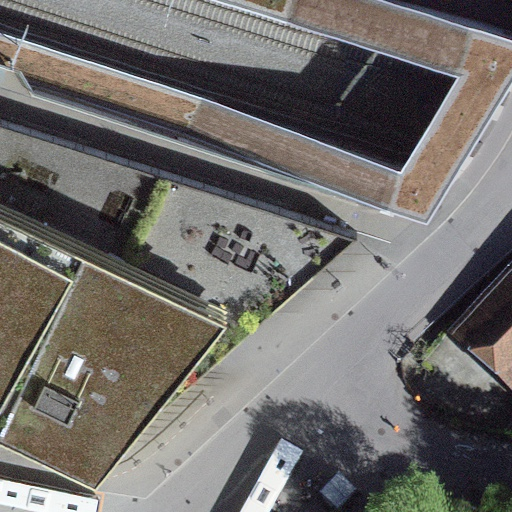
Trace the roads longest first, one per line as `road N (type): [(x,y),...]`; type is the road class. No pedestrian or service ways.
road 1 (residential): [(511,175),(460,236),(284,398)]
road 2 (unclassified): [(284,398),(454,459),(511,469)]
road 3 (residential): [(284,398),(191,511)]
